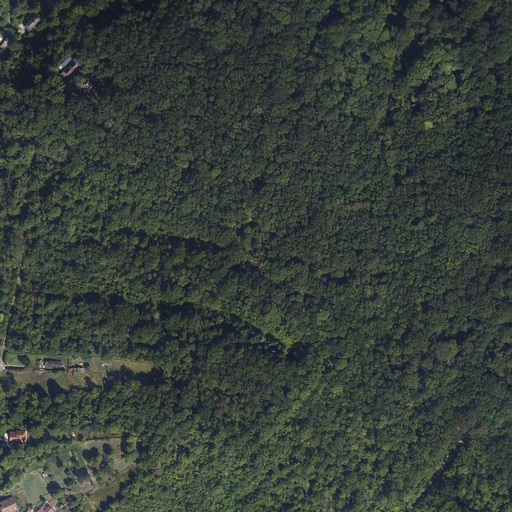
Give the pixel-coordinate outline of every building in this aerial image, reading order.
[(29,32),(42,20),(36,14),(23,26),(29,32)] [(8,49),(12,39),(6,37),(2,47),(8,49)] [(79,67),(73,61),(63,71),(69,77),(75,71),(79,67)] [(122,94),(128,86),(124,82),(117,90),(122,94)] [(86,101),(89,95),(84,91),(80,97),(86,101)] [(16,442),(25,442),(25,432),(16,432),(16,433),(10,433),(10,434),(6,434),(4,435),(4,441),(5,442),(10,442),(10,444),(16,444),(16,442)] [(50,474),(48,475),(47,473),(43,475),(47,484),(51,482),(49,477),(51,477),(50,474)] [(11,511),(18,509),(13,496),(0,501),(0,511),(11,511)] [(57,503),(54,499),(48,503),(51,507),(57,503)]
